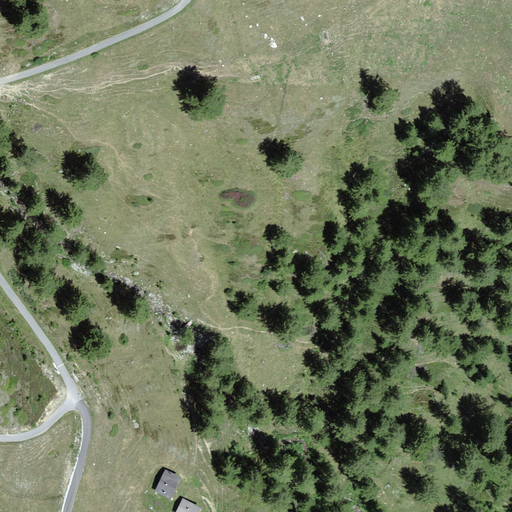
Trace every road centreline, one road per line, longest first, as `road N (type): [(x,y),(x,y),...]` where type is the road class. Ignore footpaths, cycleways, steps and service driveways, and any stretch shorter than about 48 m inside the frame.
road 1 (track): [(0,285),(83,400),(73,397),(33,429),(0,434)]
road 2 (track): [(176,0),(157,15),(0,78)]
